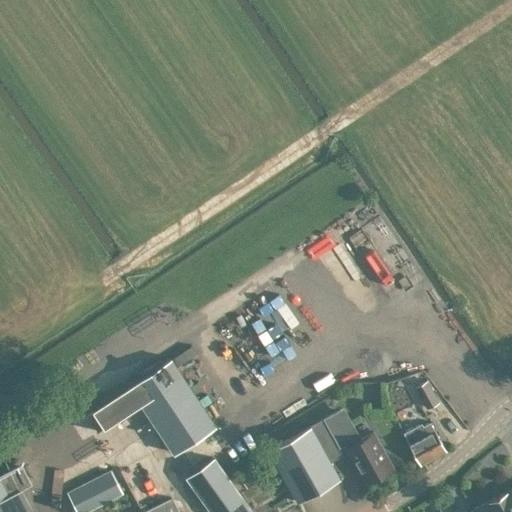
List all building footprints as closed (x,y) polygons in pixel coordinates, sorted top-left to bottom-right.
[(352,213),(363,228),(376,219),(364,203),(352,213)] [(241,304),(255,332),(267,326),(252,298),(241,304)] [(227,351),(236,346),(228,328),(218,332),(227,351)] [(106,416),(142,392),(176,443),(217,416),(172,348),(95,399),(106,416)] [(417,376),(429,397),(440,391),(429,369),(417,376)] [(375,420),(362,428),(344,397),(270,438),(300,491),(342,467),(331,449),(349,439),(367,472),(395,456),(375,420)] [(249,430),(259,426),(251,408),(242,411),(249,430)] [(421,428),(411,433),(422,453),(448,439),(436,419),(429,423),(423,412),(415,417),(421,428)] [(260,511),(215,447),(189,465),(221,511),(260,511)] [(2,465),(0,465),(0,511),(37,511),(29,497),(18,476),(31,470),(22,454),(2,465)] [(125,481),(113,459),(69,482),(80,504),(125,481)] [(511,478),(501,484),(511,506),(511,478)] [(511,511),(511,506),(501,484),(473,498),(474,498),(481,511),(511,511)] [(173,486),(134,507),(137,511),(187,511),(182,503),(181,503),(173,486)]
